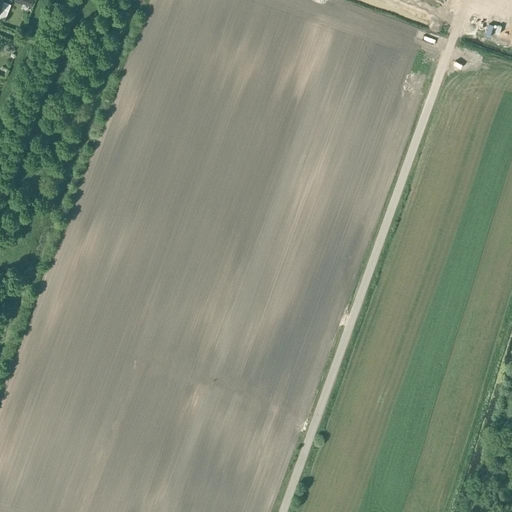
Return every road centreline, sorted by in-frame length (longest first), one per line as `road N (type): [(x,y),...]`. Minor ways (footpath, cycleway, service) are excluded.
road 1 (unclassified): [(283,511),(465,0)]
road 2 (track): [(0,200),(77,0)]
